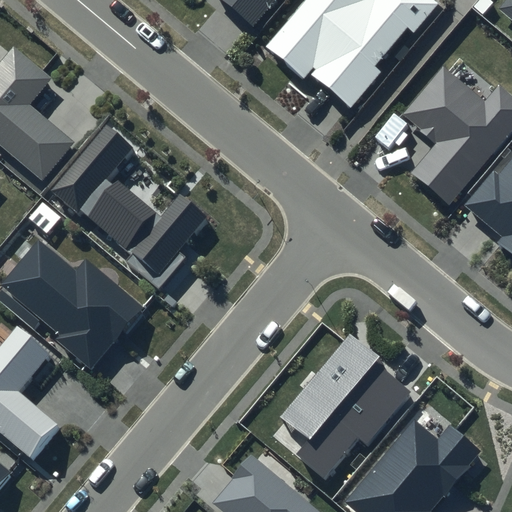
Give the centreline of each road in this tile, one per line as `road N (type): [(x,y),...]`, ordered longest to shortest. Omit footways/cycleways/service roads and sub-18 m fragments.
road 1 (residential): [(94,511),(337,221)]
road 2 (residential): [(78,0),(337,221)]
road 3 (residential): [(337,221),(511,359)]
